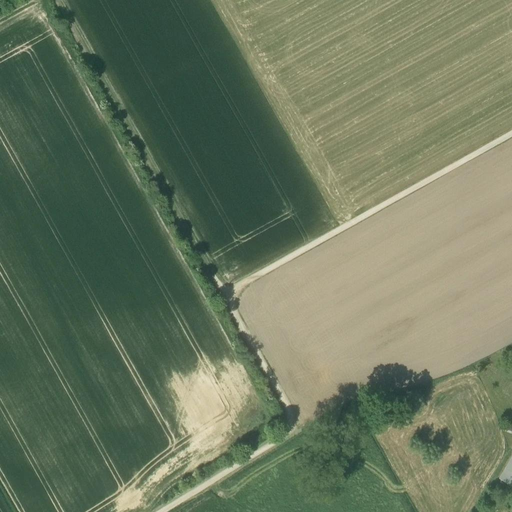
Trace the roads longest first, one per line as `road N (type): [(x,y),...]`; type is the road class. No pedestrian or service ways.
road 1 (track): [(511,132),(223,294),(297,425),(159,511)]
road 2 (track): [(59,0),(223,294)]
